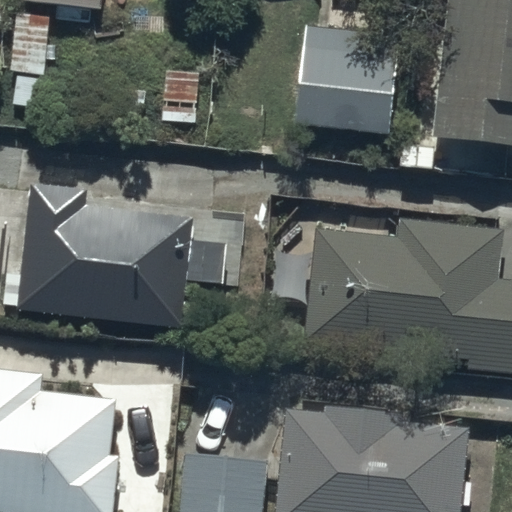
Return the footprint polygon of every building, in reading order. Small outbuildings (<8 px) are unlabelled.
[(105,0),(23,0),(22,13),(105,19),(105,0)] [(511,0),(449,0),(440,129),(511,134),(511,0)] [(53,22),(14,20),(11,73),(19,73),(17,109),(48,110),(53,22)] [(403,28),(308,22),(302,113),(397,119),(403,28)] [(94,178),(34,172),(22,303),(188,318),(192,272),(230,275),(233,249),(243,250),(246,211),(92,197),(94,178)] [(399,227),(319,222),(311,336),(471,347),(470,363),(511,366),(511,272),(504,272),(508,221),(400,213),(399,227)] [(0,511),(120,511),(124,471),(115,471),(120,412),(46,406),(47,387),(0,383),(0,511)] [(338,402),(289,399),(280,511),(463,511),(471,420),(409,415),(411,400),(339,395),(338,402)] [(264,511),(269,450),(187,444),(181,511),(264,511)]
